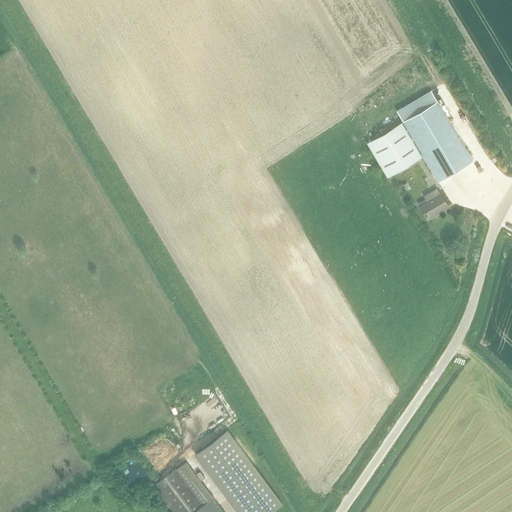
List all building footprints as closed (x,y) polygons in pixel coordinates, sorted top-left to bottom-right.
[(472,161),(452,126),(437,101),(402,121),(438,181),(472,161)] [(421,156),(401,122),(366,142),(387,177),(421,156)] [(426,200),(419,204),(428,219),(448,206),(440,192),(439,192),(436,188),(424,196),(426,200)] [(217,416),(212,407),(216,404),(210,393),(190,404),(201,425),(217,416)] [(195,456),(236,511),(274,511),(283,506),(227,432),(195,456)] [(133,471),(129,465),(123,469),(127,475),(133,471)] [(223,511),(212,498),(203,505),(175,468),(154,484),(174,511),(223,511)]
